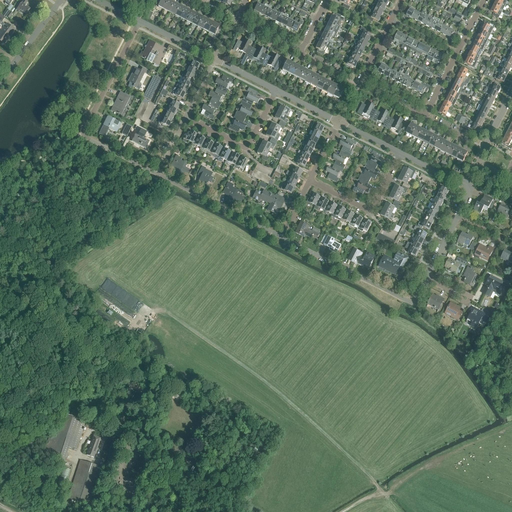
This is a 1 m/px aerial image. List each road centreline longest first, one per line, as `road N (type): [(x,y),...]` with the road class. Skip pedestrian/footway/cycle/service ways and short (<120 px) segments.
road 1 (unclassified): [(119,424),(131,385),(125,371),(112,358),(105,366),(64,353),(0,279)]
road 2 (residential): [(157,174),(82,136),(140,22)]
road 3 (residential): [(419,296),(405,301),(282,238)]
road 4 (residential): [(282,238),(157,174)]
road 5 (residential): [(424,116),(484,0)]
road 6 (residential): [(185,119),(242,148),(275,92)]
road 7 (residential): [(419,296),(469,195),(465,187)]
